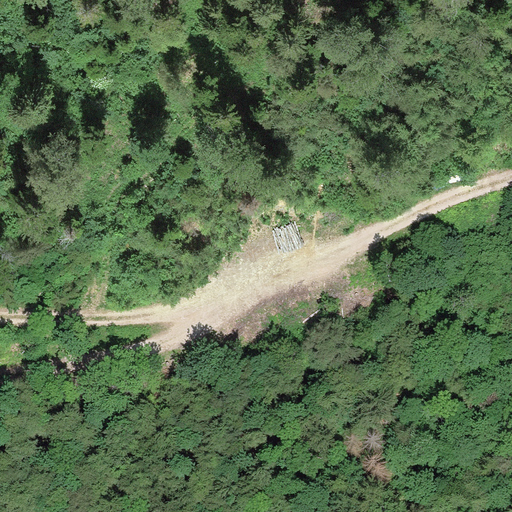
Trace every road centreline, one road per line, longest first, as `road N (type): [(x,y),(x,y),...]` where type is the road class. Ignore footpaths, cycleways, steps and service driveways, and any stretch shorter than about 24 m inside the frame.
road 1 (track): [(511,178),(383,224),(264,285),(211,329),(0,374)]
road 2 (track): [(241,309),(112,320),(0,318)]
